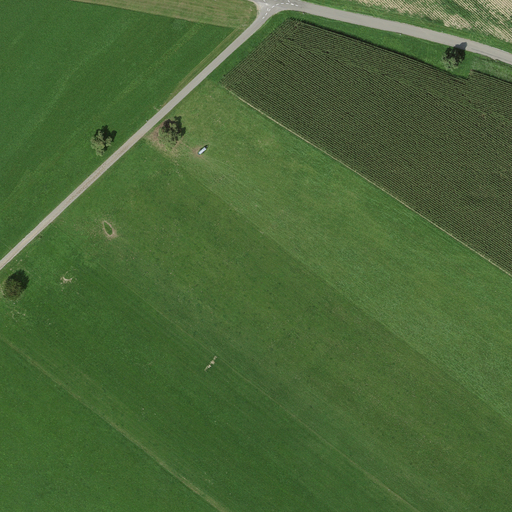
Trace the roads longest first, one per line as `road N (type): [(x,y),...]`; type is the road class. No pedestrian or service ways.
road 1 (residential): [(0,266),(279,4)]
road 2 (unclassified): [(511,60),(279,4)]
